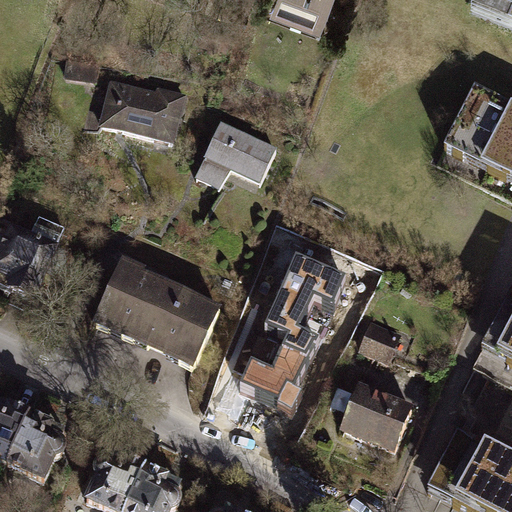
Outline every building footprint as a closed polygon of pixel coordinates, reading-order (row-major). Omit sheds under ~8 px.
[(330,0),(274,0),(268,19),(270,19),(317,36),(330,0)] [(511,0),(477,0),(472,14),(511,29),(511,0)] [(197,32),(190,51),(223,62),(230,43),(197,32)] [(67,84),(97,89),(101,69),(70,64),(67,84)] [(110,85),(96,132),(173,154),(189,100),(159,91),(157,98),(110,85)] [(511,112),(476,94),(445,154),(511,187),(511,112)] [(277,156),(218,129),(192,186),(220,199),(228,181),(259,195),(277,156)] [(6,231),(0,244),(0,297),(15,304),(23,286),(37,293),(64,234),(36,221),(27,241),(6,231)] [(335,314),(347,285),(296,264),(266,336),(287,346),(273,378),(251,369),(242,394),(279,411),(287,392),(296,397),(320,347),(302,339),(315,306),(335,314)] [(145,278),(119,267),(87,338),(189,385),(222,313),(199,302),(196,309),(142,284),(145,278)] [(511,297),(483,354),(511,368),(511,297)] [(372,327),(359,359),(390,372),(403,340),(372,327)] [(414,414),(357,390),(336,441),(394,464),(414,414)] [(26,421),(0,409),(0,477),(1,478),(26,421)] [(67,438),(26,421),(1,478),(42,495),(55,466),(60,464),(66,451),(64,446),(67,438)] [(511,511),(511,466),(458,439),(428,497),(458,511),(511,511)] [(126,511),(143,474),(101,457),(98,465),(93,467),(88,479),(90,483),(77,511),(126,511)] [(184,492),(143,474),(126,511),(179,511),(182,505),(180,500),(184,492)]
